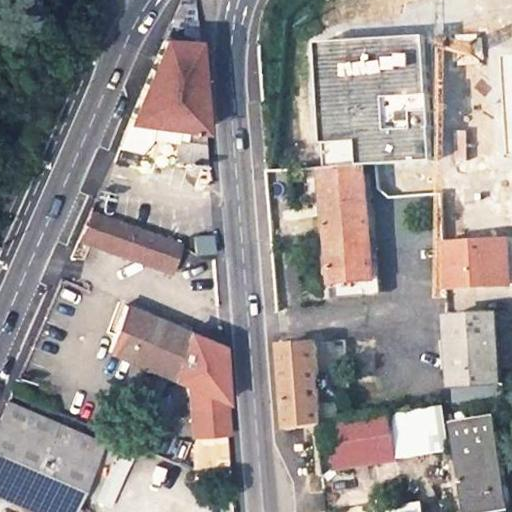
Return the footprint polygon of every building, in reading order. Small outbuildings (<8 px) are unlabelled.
[(427,39),(322,44),(320,157),(436,150),(427,39)] [(176,159),(206,162),(204,130),(196,43),(164,40),(130,120),(188,129),(186,140),(178,140),(176,159)] [(188,129),(130,120),(119,146),(144,150),(158,137),(178,140),(186,140),(188,129)] [(441,195),(439,164),(403,166),(322,171),(326,204),(334,284),(376,280),(370,221),(368,200),(379,200),(441,195)] [(326,204),(322,171),(306,172),(308,205),(326,204)] [(370,221),(380,221),(379,200),(368,200),(370,221)] [(180,244),(91,212),(79,240),(170,272),(180,244)] [(212,233),(195,235),(197,253),(214,252),(212,233)] [(336,298),(377,295),(376,280),(334,284),(336,298)] [(190,332),(127,306),(108,351),(189,385),(194,436),(229,433),(221,345),(198,336),(190,332)] [(449,313),(453,388),(509,385),(505,310),(449,313)] [(198,336),(201,330),(193,327),(190,332),(198,336)] [(221,338),(201,330),(198,336),(221,345),(221,338)] [(288,429),(322,424),(325,423),(318,343),(281,346),(288,429)] [(98,443),(7,403),(0,419),(0,496),(36,511),(68,511),(77,493),(92,499),(115,447),(99,440),(98,443)] [(448,404),(395,412),(396,433),(399,453),(400,459),(454,451),(448,404)] [(396,433),(395,412),(328,423),(335,467),(400,459),(399,453),(396,433)] [(511,507),(511,502),(497,417),(455,425),(467,503),(489,500),(491,511),(511,507)] [(489,500),(467,503),(468,511),(490,511),(491,511),(489,500)]
